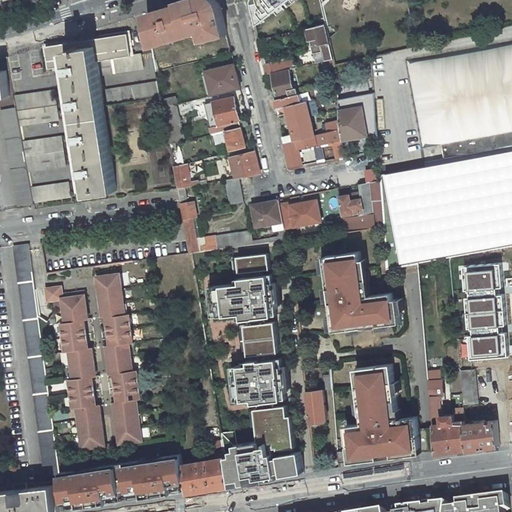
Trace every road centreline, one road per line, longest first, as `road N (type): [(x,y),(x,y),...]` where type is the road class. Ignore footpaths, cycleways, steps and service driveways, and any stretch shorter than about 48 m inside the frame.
road 1 (residential): [(233,0),(282,188),(350,176)]
road 2 (secondary): [(281,511),(511,474)]
road 3 (residential): [(0,229),(169,203)]
